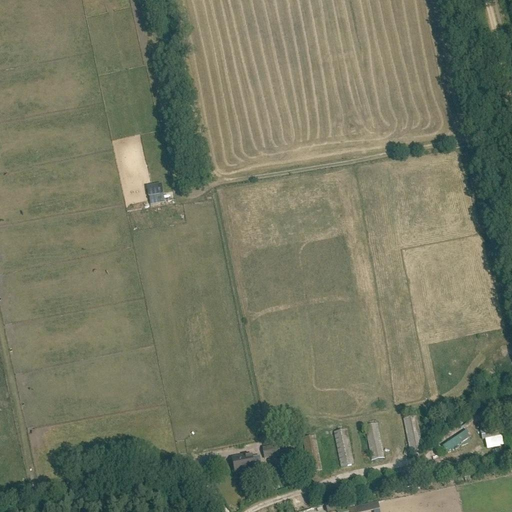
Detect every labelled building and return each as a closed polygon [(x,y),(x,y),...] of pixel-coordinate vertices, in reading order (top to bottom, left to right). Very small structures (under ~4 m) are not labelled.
[(334,143),(346,141),(343,123),(332,125),(334,143)] [(362,127),(345,129),(346,135),(363,133),(362,127)] [(511,398),(487,403),(489,417),(511,412),(511,398)] [(410,455),(423,452),(416,417),(403,420),(410,455)] [(371,462),(384,459),(377,425),(364,427),(371,462)] [(482,441),(507,436),(505,425),(480,430),(482,441)] [(340,468),(353,465),(347,431),(333,433),(340,468)] [(466,432),(443,447),(447,453),(469,438),(466,432)] [(309,474),(322,471),(315,437),(302,439),(309,474)] [(264,460),(280,457),(278,445),(262,448),(264,460)] [(252,459),(252,456),(231,460),(234,475),(248,472),(248,475),(249,477),(252,477),(254,476),(254,474),(254,471),(254,466),(261,465),(259,457),(252,459)] [(454,482),(470,478),(467,466),(452,470),(454,482)] [(355,511),(372,511),(380,511),(378,503),(354,508),(355,511)]
